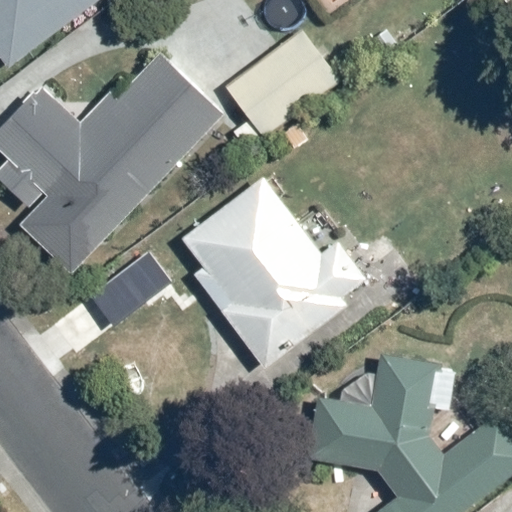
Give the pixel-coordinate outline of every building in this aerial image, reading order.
[(94,0),(0,0),(0,55),(8,66),(94,0)] [(339,76),(303,30),(228,90),(265,136),(339,76)] [(229,114),(164,49),(88,126),(49,86),(0,135),(0,140),(15,155),(0,170),(0,175),(37,212),(26,222),(75,270),(229,114)] [(320,254),(261,176),(182,236),(204,265),(194,273),(263,365),(369,284),(336,242),(320,254)] [(482,242),(441,188),(380,235),(421,289),(482,242)] [(397,493),(373,511),(464,511),(511,472),(511,419),(500,406),(444,453),(428,433),(430,407),(449,409),(454,358),(380,351),(375,403),(317,398),(311,460),(373,466),(397,493)]
